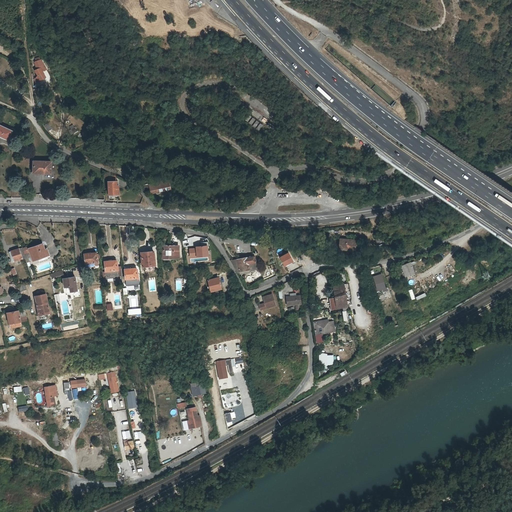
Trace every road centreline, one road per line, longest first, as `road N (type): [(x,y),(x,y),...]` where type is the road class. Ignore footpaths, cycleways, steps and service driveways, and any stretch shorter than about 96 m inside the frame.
road 1 (track): [(135,511),(511,293)]
road 2 (residential): [(308,268),(311,366),(291,398),(144,477),(76,478)]
road 3 (motorway): [(230,0),(366,132),(511,233)]
road 4 (primary): [(152,215),(334,216),(390,208),(511,170)]
road 5 (motorway): [(511,208),(395,130),(253,0)]
road 6 (residential): [(511,204),(403,256),(308,268)]
road 7 (residential): [(308,268),(247,294),(213,237),(163,227),(152,215)]
road 8 (residential): [(152,215),(132,181),(46,138),(33,101)]
road 9 (primary): [(0,210),(152,215)]
